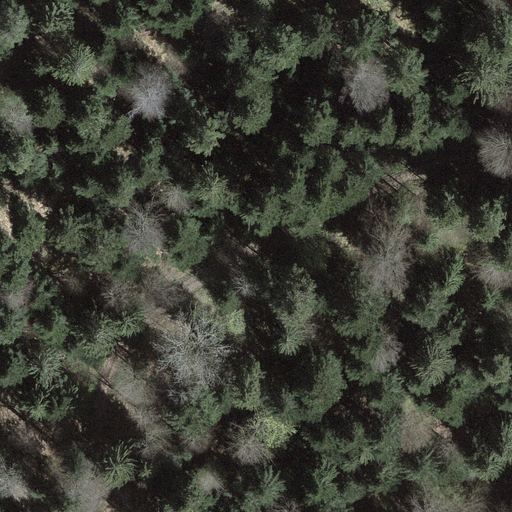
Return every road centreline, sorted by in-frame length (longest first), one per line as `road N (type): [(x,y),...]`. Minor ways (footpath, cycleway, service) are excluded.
road 1 (track): [(511,155),(439,161),(161,299),(118,344),(98,403),(115,511)]
road 2 (track): [(297,0),(166,38),(75,24),(26,37),(0,61)]
